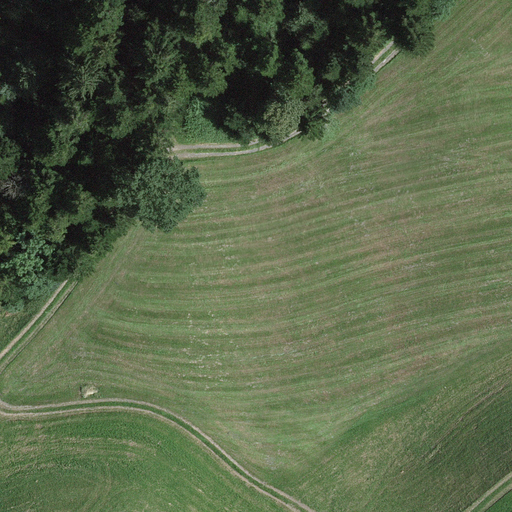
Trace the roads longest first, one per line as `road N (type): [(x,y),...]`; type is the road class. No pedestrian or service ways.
road 1 (track): [(447,0),(288,133),(149,162),(48,309),(0,362)]
road 2 (track): [(0,407),(129,403),(161,412),(303,511)]
